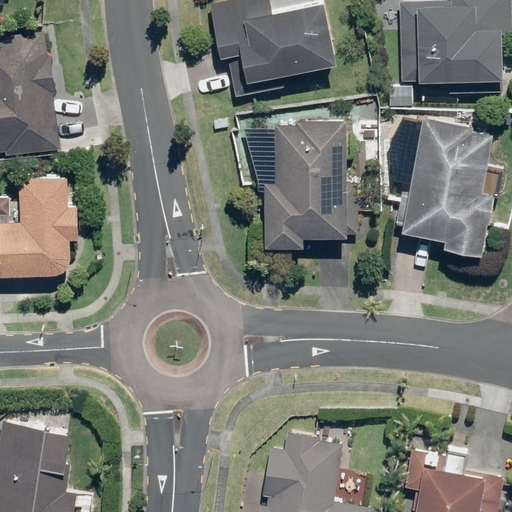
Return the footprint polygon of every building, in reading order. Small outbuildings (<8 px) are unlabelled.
[(216,0),(236,91),(289,80),(286,65),(343,53),(332,0),(291,0),(276,3),(275,0),(216,0)] [(511,0),(403,0),(405,75),(510,72),(509,27),(511,26),(511,0)] [(0,150),(66,141),(50,24),(0,30),(0,150)] [(419,81),(386,81),(387,106),(419,105),(419,81)] [(479,118),(427,109),(416,177),(406,175),(398,221),(453,229),(451,237),(493,244),(503,185),(489,183),(499,126),(478,123),(479,118)] [(355,179),(352,112),(279,114),(281,172),(268,172),(271,238),(310,237),(309,227),(362,225),(360,179),(355,179)] [(0,268),(61,266),(70,262),(75,255),(78,247),(77,230),(87,229),(86,195),(76,195),(75,169),(23,171),(25,215),(0,215),(0,268)] [(81,424),(6,414),(0,451),(0,511),(77,511),(81,484),(73,482),(81,424)] [(336,494),(345,435),(322,432),(322,428),(291,424),(289,441),(273,439),(263,511),(375,511),(377,500),(336,494)] [(500,511),(506,469),(490,467),(491,463),(447,457),(448,445),(415,441),(411,479),(422,481),(418,511),(500,511)]
